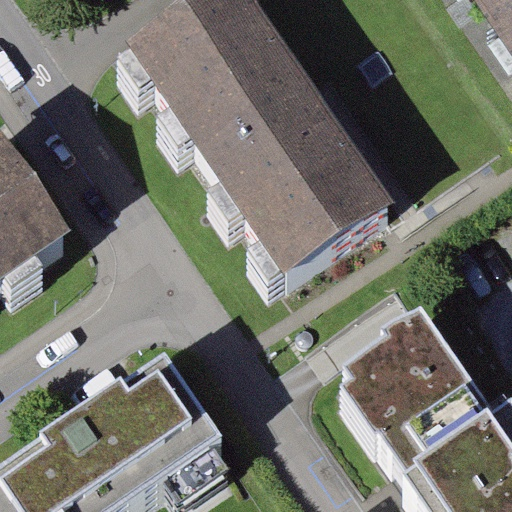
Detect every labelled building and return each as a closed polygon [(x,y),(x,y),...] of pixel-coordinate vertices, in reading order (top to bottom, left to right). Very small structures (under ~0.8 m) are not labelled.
[(511,0),(493,0),(511,27),(511,0)] [(233,7),(133,76),(287,298),(387,229),(233,7)] [(0,303),(63,260),(0,168),(0,303)] [(403,490),(401,510),(402,511),(511,511),(511,419),(499,401),(485,411),(438,345),(346,411),(403,490)] [(164,382),(0,495),(0,511),(158,511),(223,467),(164,382)]
